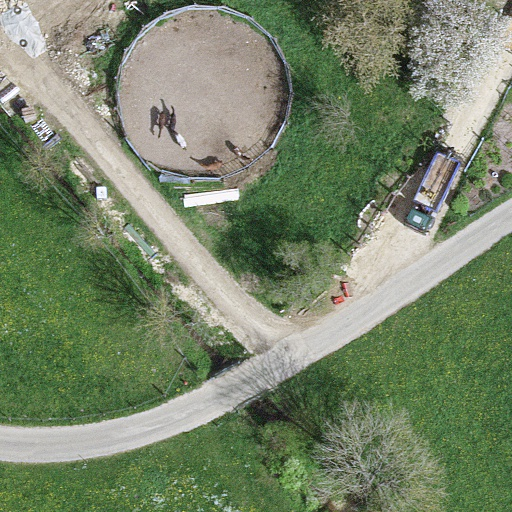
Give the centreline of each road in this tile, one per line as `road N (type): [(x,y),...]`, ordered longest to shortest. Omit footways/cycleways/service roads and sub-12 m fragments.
road 1 (unclassified): [(0,444),(71,448),(136,433),(221,395),(511,215)]
road 2 (track): [(295,353),(223,296),(0,49)]
road 3 (track): [(402,286),(511,52)]
